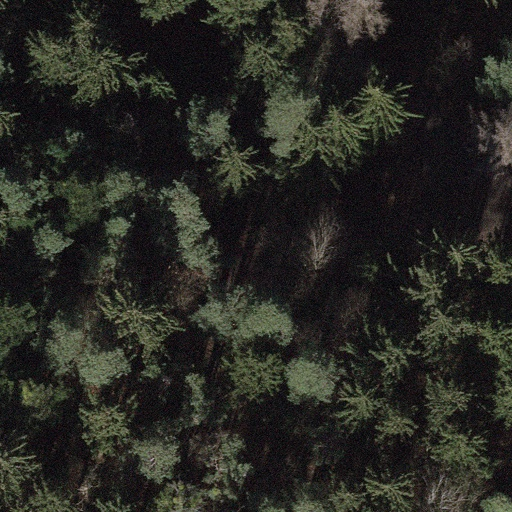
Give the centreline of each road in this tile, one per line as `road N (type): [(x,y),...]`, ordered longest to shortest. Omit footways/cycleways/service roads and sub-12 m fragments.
road 1 (track): [(0,327),(419,242),(501,190)]
road 2 (track): [(274,0),(511,193)]
